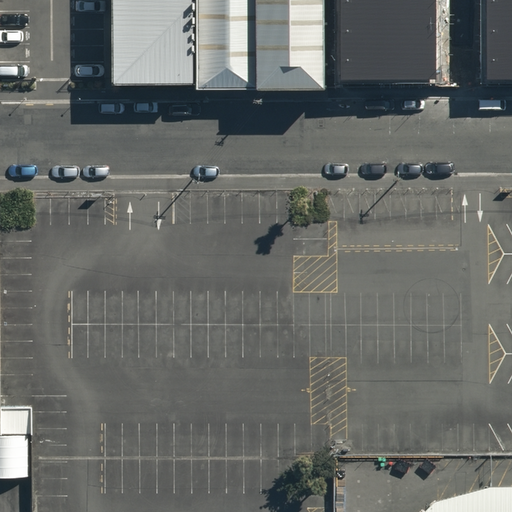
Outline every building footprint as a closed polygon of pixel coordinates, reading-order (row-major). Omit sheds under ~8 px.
[(193,0),(111,0),(111,82),(194,82),(193,0)] [(259,0),(193,0),(194,82),(194,88),(260,88),(259,0)] [(259,0),(260,88),(329,88),(328,77),(327,0),(259,0)] [(327,271),(327,332),(462,331),(461,270),(327,271)] [(511,511),(511,489),(488,490),(434,504),(426,511),(511,511)]
